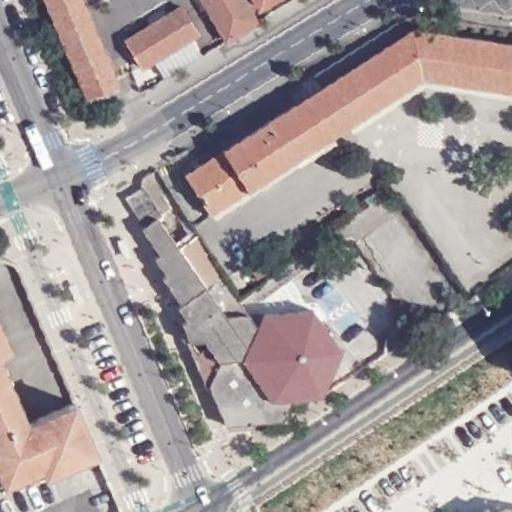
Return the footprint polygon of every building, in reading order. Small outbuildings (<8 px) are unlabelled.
[(46,0),(94,111),(123,99),(81,0),(46,0)] [(201,0),(226,41),(256,23),(242,0),(201,0)] [(144,69),(198,35),(181,6),(126,40),(144,69)] [(407,34),(399,22),(316,74),(314,75),(322,89),(191,173),(186,176),(210,216),(424,80),(511,93),(511,45),(414,31),(407,34)] [(143,189),(139,190),(128,198),(142,223),(158,214),(143,189)] [(257,330),(239,302),(199,237),(178,251),(174,245),(172,242),(157,219),(144,228),(149,241),(159,255),(156,257),(160,269),(168,279),(165,281),(169,290),(180,308),(179,310),(185,322),(183,326),(190,344),(204,344),(217,364),(242,362),(257,330)] [(199,237),(195,230),(174,245),(178,251),(199,237)] [(316,399),(321,396),(341,353),(313,311),(263,316),(257,330),(242,362),(217,364),(208,385),(226,428),(277,425),(286,419),(296,399),(316,399)] [(122,511),(75,402),(28,420),(1,352),(10,348),(0,322),(0,458),(14,494),(6,498),(12,511),(38,511),(80,494),(89,511),(122,511)] [(511,348),(259,495),(255,511),(390,511),(454,476),(456,460),(484,444),(485,433),(511,418),(511,348)]
